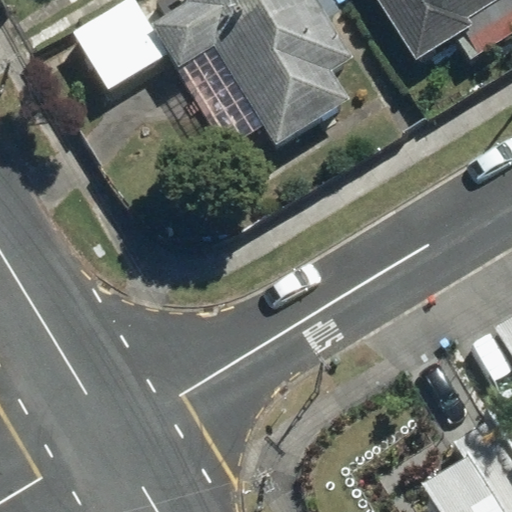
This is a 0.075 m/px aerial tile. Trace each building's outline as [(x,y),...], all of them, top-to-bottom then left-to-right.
[(189,0),(185,3),(194,18),(158,40),(184,82),(220,61),(283,162),(356,117),(338,87),(358,74),(330,29),(341,22),(329,3),(334,0),(189,0)] [(511,0),(371,0),(419,77),(478,41),(473,33),(511,7),(511,0)] [(135,4),(79,36),(110,102),(166,69),(135,4)] [(511,326),(496,336),(511,362),(511,326)] [(468,475),(423,502),(429,511),(511,511),(511,449),(497,424),(454,450),(468,475)]
